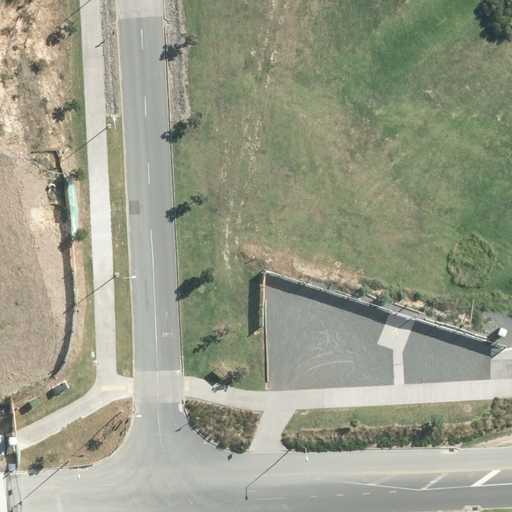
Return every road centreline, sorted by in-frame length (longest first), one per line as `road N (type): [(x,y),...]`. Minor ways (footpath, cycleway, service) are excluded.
road 1 (residential): [(160,487),(140,0)]
road 2 (secondary): [(511,474),(160,487)]
road 3 (secondary): [(160,487),(0,493)]
